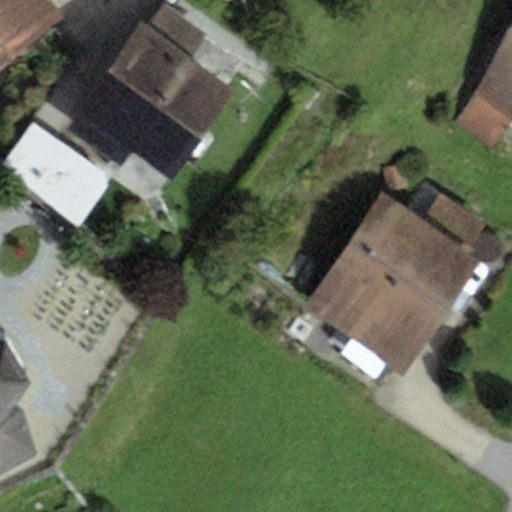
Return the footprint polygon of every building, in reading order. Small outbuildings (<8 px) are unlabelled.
[(0,0),(0,70),(62,19),(45,0),(0,0)] [(148,26),(192,56),(207,35),(162,5),(148,26)] [(148,26),(141,22),(77,115),(129,150),(171,178),(231,92),(190,60),(192,56),(148,26)] [(511,28),(472,94),(479,99),(511,119),(511,28)] [(511,119),(479,99),(472,94),(453,124),(495,150),(511,121),(511,119)] [(112,180),(32,126),(1,173),(81,226),(112,180)] [(403,208),(469,252),(486,226),(421,182),(403,208)] [(401,377),(480,259),(469,252),(403,208),(382,194),(303,311),(401,377)] [(0,475),(34,460),(16,409),(31,390),(3,343),(0,342),(0,475)]
